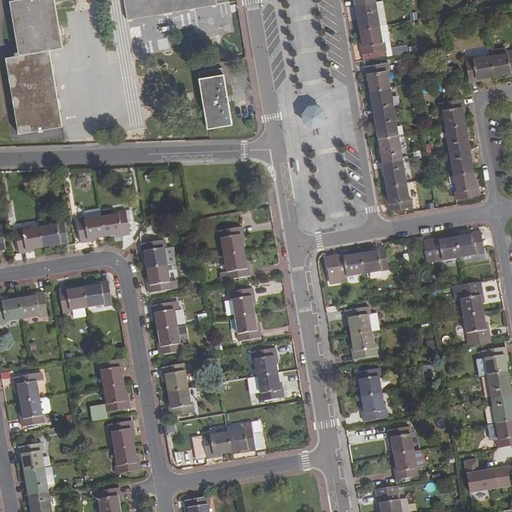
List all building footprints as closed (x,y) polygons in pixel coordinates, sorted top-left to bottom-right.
[(62,126),(49,50),(63,48),(55,2),(69,0),(16,0),(10,1),(19,55),(6,58),(19,134),(62,126)] [(217,4),(216,0),(123,0),(127,20),(217,4)] [(376,3),(356,6),(360,30),(380,26),(376,3)] [(388,25),(380,26),(383,43),(385,42),(387,57),(393,56),(391,47),(388,25)] [(360,43),(363,61),(387,57),(385,42),(383,43),(380,26),(360,30),(362,42),(360,43)] [(391,47),(393,56),(408,53),(407,45),(391,47)] [(438,68),(448,66),(444,47),(438,48),(439,58),(437,58),(438,68)] [(490,56),(507,54),(507,51),(506,48),(489,50),(490,56)] [(507,76),(511,75),(511,50),(507,51),(507,54),(490,56),(494,76),(506,74),(507,76)] [(465,59),(469,83),(481,80),(481,78),(494,76),(490,56),(474,59),(473,57),(465,59)] [(388,62),(364,66),(366,79),(368,78),(370,91),(390,87),(387,71),(389,71),(388,62)] [(222,68),(198,72),(208,129),(232,124),(222,68)] [(370,91),(374,115),(394,111),(390,87),(370,91)] [(465,111),(463,98),(439,102),(441,111),(443,110),(445,127),(465,123),(463,111),(465,111)] [(302,114),(304,123),(311,129),(321,127),(326,120),(325,110),(317,105),(308,106),(302,114)] [(374,115),(378,138),(398,135),(394,111),(374,115)] [(450,151),(469,147),(465,123),(445,127),(450,151)] [(378,138),(382,162),(402,159),(398,135),(378,138)] [(474,171),(469,147),(450,151),(454,175),(474,171)] [(382,162),(387,186),(406,183),(402,159),(382,162)] [(456,200),(480,195),(478,183),(476,184),(474,171),(454,175),(457,191),(454,191),(456,200)] [(387,199),(389,211),(413,207),(411,199),(409,199),(406,183),(387,186),(389,199),(387,199)] [(86,220),(102,217),(101,211),(84,213),(85,218),(86,220)] [(118,237),(130,235),(128,222),(127,211),(118,212),(119,214),(102,217),(105,237),(118,235),(118,237)] [(77,219),(81,243),(93,241),(93,239),(105,237),(102,217),(86,220),(85,218),(77,219)] [(57,248),(69,245),(65,222),(57,223),(57,225),(40,228),(44,248),(56,245),(57,248)] [(15,230),(19,254),(31,252),(31,250),(44,248),(40,228),(24,230),(23,229),(15,230)] [(244,240),(242,228),(218,232),(219,240),(221,240),(224,256),(244,253),(242,240),(244,240)] [(485,253),(481,231),(469,234),(469,236),(457,238),(460,258),(476,255),(482,254),(485,253)] [(460,258),(457,238),(444,240),(444,238),(423,241),(423,242),(427,263),(460,258)] [(165,240),(141,244),(143,256),(145,256),(147,269),(167,265),(164,249),(166,249),(165,240)] [(176,264),(173,248),(166,249),(164,249),(167,265),(176,264)] [(389,270),(385,248),(373,250),(374,252),(361,254),(365,274),(381,271),(387,270),(389,270)] [(227,282),(250,277),(248,265),(246,265),(244,253),(224,256),(227,273),(225,273),(227,282)] [(365,274),(361,254),(348,256),(348,254),(326,258),(330,283),(340,282),(340,278),(351,276),(365,274)] [(220,263),(219,257),(209,258),(201,260),(202,266),(220,263)] [(147,282),(150,294),(173,290),(171,281),(170,282),(167,265),(147,269),(149,281),(147,282)] [(113,305),(109,282),(96,283),(97,286),(84,288),(88,308),(104,305),(105,307),(113,305)] [(465,284),(452,287),(458,317),(464,316),(483,313),(482,301),(484,300),(480,282),(465,284)] [(71,288),(59,290),(63,314),(71,312),(71,311),(88,308),(84,288),(72,290),(71,288)] [(235,317),(255,313),(253,301),(255,301),(253,289),(231,293),(235,317)] [(48,317),(44,293),(32,294),(32,297),(20,299),(23,319),(40,316),(40,318),(48,317)] [(6,299),(0,300),(0,324),(7,324),(7,322),(23,319),(20,299),(7,301),(6,299)] [(156,317),(157,330),(177,327),(173,302),(152,306),(154,318),(156,317)] [(369,307),(345,311),(347,323),(349,323),(351,335),(371,332),(369,316),(371,315),(369,307)] [(201,322),(210,320),(209,313),(199,315),(201,322)] [(257,326),(255,313),(235,317),(239,341),(261,338),(259,326),(257,326)] [(486,326),(483,313),(464,316),(469,347),(491,343),(488,325),(486,326)] [(177,327),(157,330),(160,343),(158,344),(160,355),(181,351),(177,327)] [(351,348),(354,360),(378,355),(376,347),(374,347),(371,332),(351,335),(354,347),(351,348)] [(223,351),(221,341),(213,342),(215,352),(223,351)] [(508,359),(506,347),(482,351),(483,359),(485,359),(488,375),(508,372),(506,360),(508,359)] [(278,360),(276,348),(252,352),(253,360),(255,360),(258,377),(277,373),(276,361),(278,360)] [(124,371),(122,359),(98,363),(99,372),(101,371),(104,388),(124,384),(122,372),(124,371)] [(186,363),(162,367),(164,380),(166,379),(168,392),(188,388),(185,372),(187,372),(186,363)] [(380,369),(356,373),(358,385),(360,385),(362,397),(382,394),(379,378),(381,377),(380,369)] [(492,399),(511,396),(508,372),(488,375),(492,399)] [(18,389),(20,402),(40,399),(37,381),(45,380),(43,373),(14,378),(16,390),(18,389)] [(260,402),(284,398),(282,386),(280,386),(277,373),(258,377),(261,393),(259,394),(260,402)] [(124,384),(104,388),(107,404),(92,407),(94,421),(108,419),(107,413),(130,409),(128,397),(126,397),(124,384)] [(169,405),(171,417),(195,413),(193,404),(191,405),(188,388),(168,392),(171,404),(169,405)] [(362,410),(364,422),(388,418),(386,409),(384,409),(382,394),(362,397),(364,409),(362,410)] [(511,397),(511,396),(492,399),(493,406),(496,423),(511,420),(511,397)] [(40,399),(20,402),(22,415),(20,415),(23,427),(44,423),(40,399)] [(496,423),(493,406),(485,408),(488,424),(496,423)] [(498,448),(511,445),(511,420),(496,423),(488,424),(491,441),(497,440),(498,448)] [(134,433),(132,421),(108,425),(110,433),(112,433),(114,449),(134,446),(132,433),(134,433)] [(264,449),(261,432),(253,433),(251,422),(243,424),(244,430),(228,433),(231,452),(243,450),(244,452),(264,449)] [(260,424),(251,422),(253,433),(261,432),(260,424)] [(244,430),(243,424),(227,426),(228,433),(244,430)] [(392,442),(394,455),(414,452),(410,427),(388,430),(390,442),(392,442)] [(206,457),(207,459),(218,457),(218,455),(231,452),(228,433),(211,435),(211,433),(202,435),(203,437),(193,439),(196,459),(206,457)] [(42,443),(19,447),(21,459),(23,459),(25,472),(45,468),(42,452),(44,452),(42,443)] [(117,475),(141,470),(139,458),(137,459),(134,446),(114,449),(117,466),(115,466),(117,475)] [(414,452),(394,455),(396,468),(394,468),(396,480),(418,476),(414,452)] [(416,466),(423,465),(421,452),(415,453),(416,466)] [(469,493),(510,486),(507,468),(477,473),(475,461),(464,463),(469,493)] [(45,468),(47,486),(54,484),(51,467),(45,468)] [(45,468),(25,472),(29,496),(49,492),(47,486),(45,468)] [(427,493),(436,491),(434,482),(425,484),(427,493)] [(381,507),(381,511),(402,511),(400,500),(398,486),(376,489),(379,508),(381,507)] [(101,511),(121,511),(119,500),(121,500),(119,488),(98,492),(101,511)] [(51,511),(49,492),(29,496),(31,511),(51,511)] [(209,497),(185,501),(186,511),(209,511),(208,506),(210,505),(209,497)] [(400,500),(402,511),(409,511),(408,501),(405,499),(400,500)]
